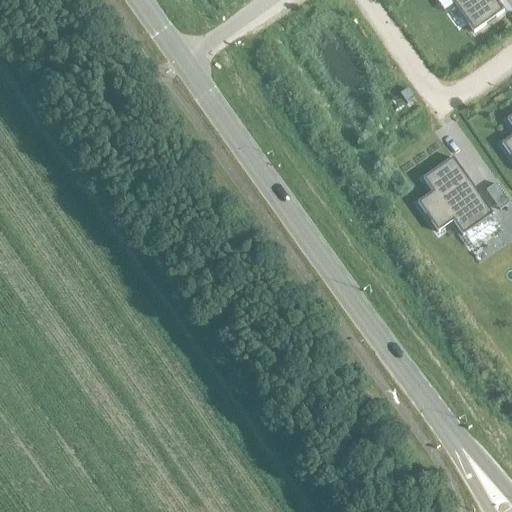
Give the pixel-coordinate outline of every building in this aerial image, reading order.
[(435,0),(433,0),(427,2),(434,24),(443,21),(435,0)] [(436,0),(445,12),(454,5),(475,34),(505,13),(495,0),(436,0)] [(511,117),(508,121),(511,126),(511,138),(503,145),(511,158),(511,117)] [(433,194),(418,205),(439,234),(454,224),(464,238),(466,236),(475,249),(503,230),(494,217),(494,216),(454,159),(423,180),(433,194)] [(507,200),(493,181),(484,188),(497,207),(507,200)]
